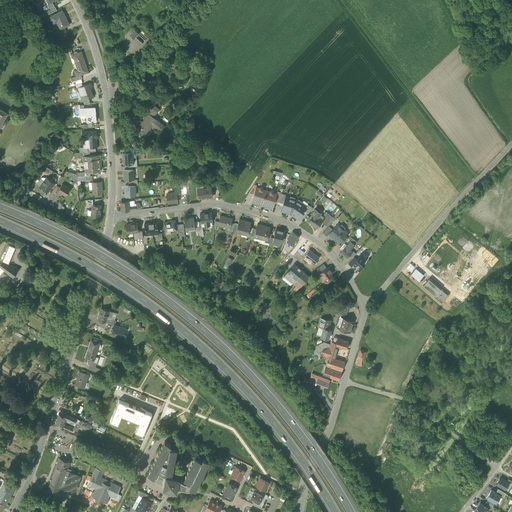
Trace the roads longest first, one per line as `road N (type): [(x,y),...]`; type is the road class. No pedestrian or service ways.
road 1 (motorway): [(352,511),(282,409),(198,324),(89,248),(0,206)]
road 2 (motorway): [(0,219),(82,259),(190,335),(274,421),(336,511)]
road 3 (residential): [(111,217),(216,203),(289,223),(325,249),(362,303)]
road 4 (residential): [(511,143),(362,303)]
road 5 (residential): [(299,511),(362,303)]
road 6 (tertiary): [(106,237),(47,427)]
road 7 (residential): [(106,98),(201,0)]
